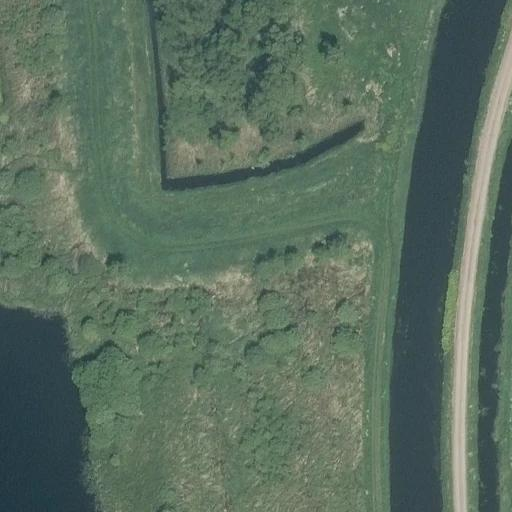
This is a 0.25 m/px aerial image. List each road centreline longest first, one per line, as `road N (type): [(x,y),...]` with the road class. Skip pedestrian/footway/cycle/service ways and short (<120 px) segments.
road 1 (track): [(378,511),(379,318),(391,206),(435,0)]
road 2 (track): [(461,511),(459,397),(470,258),(511,63)]
